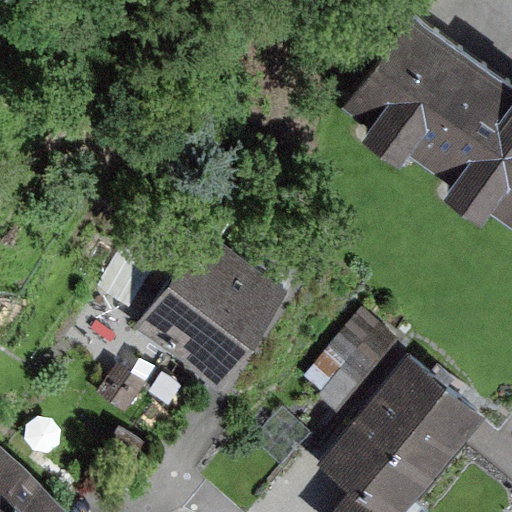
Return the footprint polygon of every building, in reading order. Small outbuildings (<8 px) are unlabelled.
[(511,69),(423,5),(354,100),(379,118),(373,126),(409,153),(416,144),(463,178),(456,187),(491,213),(499,203),(511,212),(511,69)] [(294,283),(213,228),(149,321),(229,376),(294,283)] [(383,362),(348,334),(317,373),(335,387),(310,417),(327,431),(383,362)] [(488,405),(416,351),(337,455),(367,478),(341,511),(437,511),(418,497),(488,405)] [(153,380),(126,362),(110,386),(137,404),(153,380)] [(88,505),(11,440),(0,453),(0,511),(82,511),(83,511),(88,505)]
